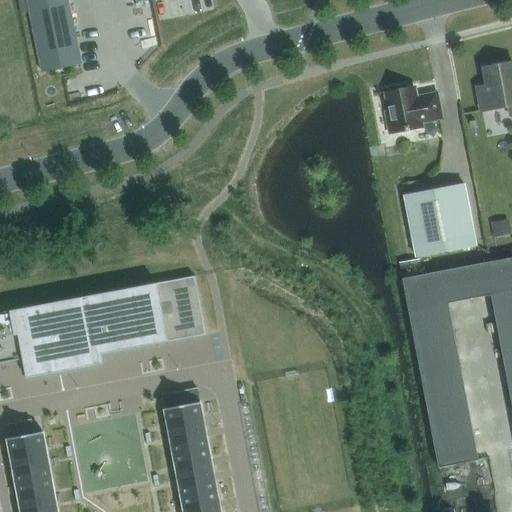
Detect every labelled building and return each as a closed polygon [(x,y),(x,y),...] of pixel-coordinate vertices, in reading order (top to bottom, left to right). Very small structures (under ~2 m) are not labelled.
[(82,65),(68,0),(27,0),(42,73),(82,65)] [(511,62),(484,68),(487,85),(478,87),(482,111),(509,106),(511,116),(511,115),(511,62)] [(421,126),(421,122),(441,118),(437,94),(422,97),(423,99),(417,100),(414,88),(405,89),(405,87),(405,86),(389,89),(390,92),(386,93),(390,112),(387,112),(391,133),(394,132),(394,133),(422,127),(422,126),(421,126)] [(416,257),(476,245),(465,185),(405,196),(416,257)] [(511,235),(509,220),(492,223),(494,238),(511,235)] [(491,295),(491,294),(511,290),(511,257),(464,267),(470,299),(491,295)] [(422,271),(420,259),(399,262),(401,275),(422,271)] [(409,310),(449,302),(449,303),(470,299),(464,267),(403,278),(409,310)] [(195,276),(0,312),(0,364),(23,360),(26,379),(104,364),(102,355),(206,335),(195,276)] [(511,290),(491,294),(491,295),(497,325),(511,322),(511,290)] [(449,303),(449,302),(409,310),(415,341),(455,334),(449,303)] [(341,502),(312,308),(246,318),(276,511),(341,502)] [(503,357),(511,355),(511,322),(497,325),(503,357)] [(455,334),(415,341),(421,373),(461,365),(455,334)] [(509,389),(511,387),(511,355),(503,357),(509,389)] [(461,365),(421,373),(427,404),(467,397),(461,365)] [(173,408),(165,409),(184,511),(221,511),(201,403),(196,404),(194,392),(198,391),(198,389),(171,394),(173,408)] [(467,397),(427,404),(433,436),(473,428),(467,397)] [(32,421),(5,426),(5,427),(10,426),(12,438),(7,439),(21,511),(58,511),(44,432),(35,434),(32,421)] [(473,428),(433,436),(439,468),(479,460),(473,428)] [(176,511),(171,482),(158,484),(164,511),(176,511)]
